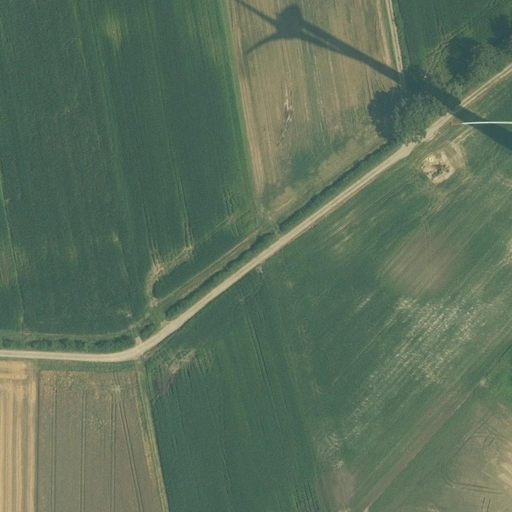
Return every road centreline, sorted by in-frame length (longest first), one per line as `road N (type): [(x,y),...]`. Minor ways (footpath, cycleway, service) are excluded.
road 1 (track): [(511,67),(135,352),(96,359),(0,354)]
road 2 (track): [(135,352),(165,511)]
road 3 (track): [(388,0),(413,143)]
